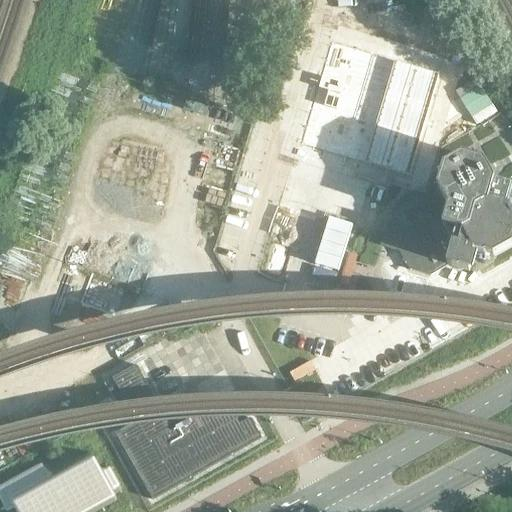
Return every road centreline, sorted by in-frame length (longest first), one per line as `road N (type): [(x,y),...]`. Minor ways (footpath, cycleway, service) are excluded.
road 1 (primary): [(511,386),(281,511)]
road 2 (primary): [(389,511),(511,444)]
